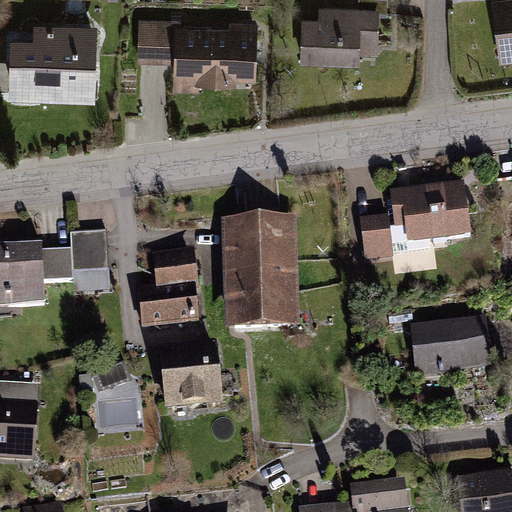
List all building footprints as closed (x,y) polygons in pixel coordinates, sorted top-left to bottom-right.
[(359,0),(359,9),(380,10),(380,13),(387,14),(387,0),(359,0)] [(511,0),(494,0),(502,65),(511,63),(511,0)] [(318,20),(302,19),(300,64),(360,66),(360,56),(378,56),(380,13),(380,10),(359,9),(319,8),(318,20)] [(181,21),(140,20),(139,64),(173,65),(173,92),(199,93),(199,86),(237,87),(237,82),(256,83),(257,24),(230,23),(230,29),(181,28),(181,21)] [(32,40),(11,40),(9,99),(93,102),(95,27),(33,25),(32,40)] [(388,191),(390,216),(360,218),(363,263),(395,262),(393,249),(470,240),(464,185),(388,191)] [(296,221),(222,223),(225,335),(300,333),(296,221)] [(42,249),(0,251),(0,309),(45,307),(43,286),(73,284),(74,296),(110,294),(107,233),(71,235),(72,252),(42,253),(42,249)] [(194,252),(152,256),(155,288),(138,290),(142,333),(199,328),(196,293),(198,293),(194,252)] [(484,316),(409,325),(416,379),(440,376),(440,373),(491,367),(484,316)] [(216,347),(159,352),(165,417),(222,411),(216,347)] [(39,385),(0,382),(0,458),(36,460),(39,403),(38,402),(39,385)] [(511,511),(511,473),(456,480),(460,511),(511,511)] [(349,502),(303,507),(303,511),(410,511),(407,482),(348,488),(349,502)]
